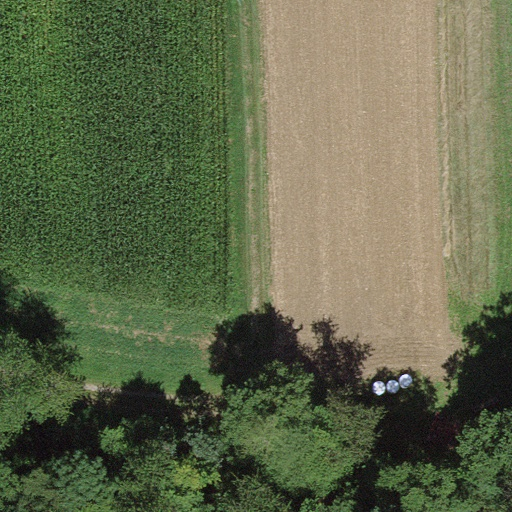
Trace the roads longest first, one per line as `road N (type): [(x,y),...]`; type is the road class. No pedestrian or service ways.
road 1 (track): [(0,387),(242,434),(443,511)]
road 2 (track): [(232,0),(242,434)]
